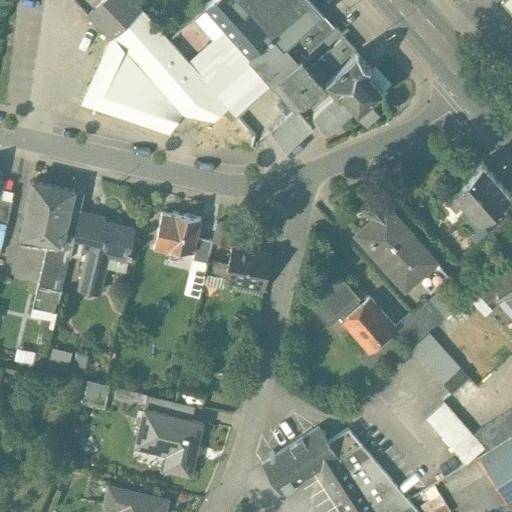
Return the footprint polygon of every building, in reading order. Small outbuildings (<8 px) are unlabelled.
[(132,0),(103,0),(88,15),(111,39),(142,10),(132,0)] [(271,35),(240,0),(212,0),(206,6),(241,46),(248,54),(249,55),(271,35)] [(240,0),(271,35),(272,35),(295,61),(334,27),(322,13),(323,12),(312,0),(240,0)] [(190,61),(169,38),(142,10),(111,39),(82,102),(169,131),(182,113),(213,119),(228,105),(212,86),(190,61)] [(202,10),(189,21),(193,26),(206,14),(202,10)] [(189,21),(179,30),(188,40),(198,31),(193,26),(189,21)] [(335,26),(323,37),(328,43),(341,32),(335,26)] [(188,40),(179,30),(169,38),(190,61),(200,53),(188,40)] [(295,61),(272,35),(271,35),(249,55),(248,54),(231,69),(212,86),(237,114),(277,79),(296,62),(295,61)] [(344,36),(310,66),(321,79),(355,49),(344,36)] [(241,46),(230,56),(215,39),(209,44),(231,69),(248,54),(241,46)] [(200,53),(190,61),(212,86),(231,69),(209,44),(200,53)] [(357,51),(325,80),(337,93),(314,114),(327,129),(353,106),(357,111),(382,89),(382,88),(387,85),(357,51)] [(310,66),(301,57),(296,62),(277,79),(300,105),(325,83),(321,79),(310,66)] [(312,128),(294,108),(270,131),(286,152),(312,128)] [(482,161),(452,189),(444,196),(456,209),(460,205),(475,222),(479,219),(479,220),(510,193),(482,161)] [(73,188),(33,179),(21,234),(48,240),(61,243),(65,224),(67,215),(69,216),(72,203),(70,202),(73,188)] [(435,259),(387,205),(386,206),(374,193),(360,205),(372,219),(357,232),(405,286),(417,275),(430,290),(447,274),(434,259),(435,259)] [(12,199),(0,195),(0,221),(6,223),(7,223),(12,199)] [(132,227),(103,220),(90,217),(91,213),(80,210),(80,211),(77,226),(76,226),(74,236),(85,238),(86,236),(90,237),(87,248),(88,249),(79,287),(99,292),(107,253),(127,257),(127,254),(130,254),(131,251),(128,250),(134,227),(133,226),(132,227)] [(200,217),(173,211),(172,214),(165,212),(158,242),(193,250),(196,236),(200,217)] [(511,219),(507,215),(488,232),(511,258),(511,259),(511,258),(511,219)] [(231,224),(217,221),(212,240),(226,244),(231,224)] [(61,243),(48,240),(38,284),(38,285),(60,290),(61,290),(69,255),(74,236),(76,226),(65,224),(61,243)] [(85,238),(74,236),(69,255),(80,258),(85,238)] [(212,239),(196,236),(193,250),(194,250),(193,257),(207,260),(208,256),(212,239)] [(271,253),(232,244),(227,264),(208,256),(207,260),(205,269),(204,272),(225,276),(224,278),(263,287),(271,253)] [(207,260),(193,257),(191,266),(205,269),(207,260)] [(511,258),(511,259),(476,290),(487,302),(498,293),(497,292),(511,278),(511,258)] [(369,295),(360,302),(357,299),(360,296),(337,270),(306,297),(328,324),(339,314),(367,348),(359,354),(369,366),(391,347),(383,338),(395,328),(396,327),(394,325),(369,295)] [(511,278),(497,292),(498,293),(499,293),(503,289),(511,299),(511,305),(511,307),(511,308),(511,278)] [(60,290),(38,285),(33,308),(54,313),(60,290)] [(451,311),(437,294),(428,302),(442,319),(451,311)] [(428,302),(425,299),(411,311),(429,330),(442,319),(428,302)] [(411,311),(394,325),(396,327),(395,328),(411,345),(429,330),(411,311)] [(469,376),(429,331),(411,347),(451,391),(469,376)] [(88,355),(76,352),(73,364),(85,366),(88,355)] [(106,405),(111,384),(89,379),(84,400),(106,405)] [(173,400),(147,394),(144,407),(170,413),(173,400)] [(484,446),(444,401),(426,417),(466,462),(484,446)] [(170,413),(144,407),(137,437),(169,445),(164,467),(190,473),(202,420),(170,413)] [(511,407),(473,433),(487,449),(511,433),(511,407)] [(318,425),(275,453),(273,449),(269,452),(271,456),(262,462),(281,492),(320,467),(349,511),(367,511),(372,509),(328,440),(318,425)] [(419,511),(348,427),(328,440),(372,509),(374,511),(419,511)] [(511,434),(478,455),(506,500),(511,496),(511,434)] [(163,511),(167,496),(108,483),(103,504),(115,507),(114,511),(163,511)] [(421,502),(428,511),(447,511),(452,508),(437,489),(421,502)]
